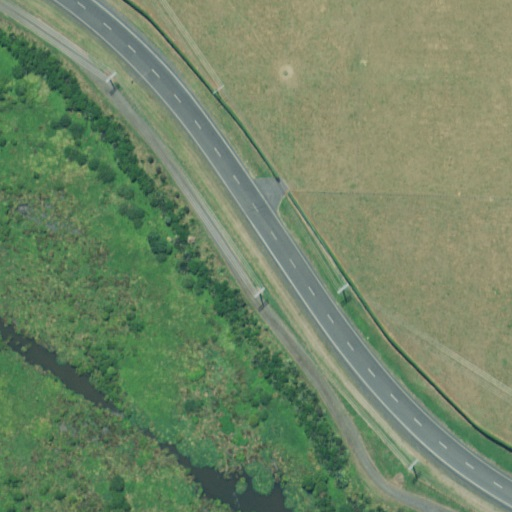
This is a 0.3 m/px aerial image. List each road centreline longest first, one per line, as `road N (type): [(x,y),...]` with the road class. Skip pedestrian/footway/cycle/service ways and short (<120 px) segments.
road 1 (track): [(435,511),(383,490),(100,81),(0,6)]
road 2 (unclassified): [(511,493),(394,399),(174,94),(74,0)]
